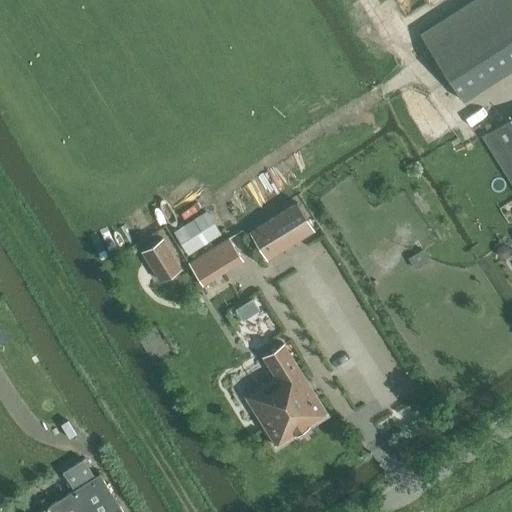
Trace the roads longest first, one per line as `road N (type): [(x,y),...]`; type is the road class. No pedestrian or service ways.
road 1 (track): [(0,200),(194,511)]
road 2 (unclassified): [(376,511),(511,427)]
